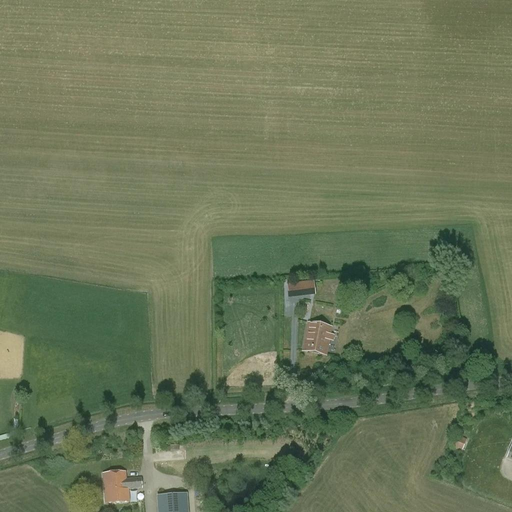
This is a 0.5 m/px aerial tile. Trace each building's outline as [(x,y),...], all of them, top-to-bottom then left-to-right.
[(313,281),(287,284),(288,298),(315,295),(313,281)] [(306,336),(303,352),(326,356),(328,342),(330,336),(331,329),(308,325),(306,336)] [(456,436),(451,447),(462,451),(466,441),(456,436)] [(125,473),(103,475),(105,505),(129,503),(128,490),(142,489),(141,480),(126,481),(125,473)] [(186,495),(157,497),(157,511),(160,511),(187,510),(186,495)]
